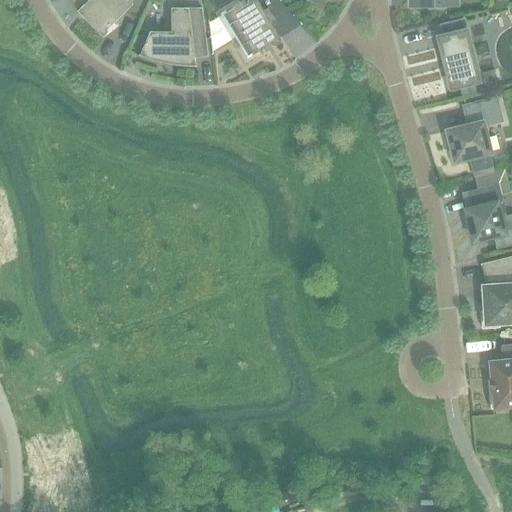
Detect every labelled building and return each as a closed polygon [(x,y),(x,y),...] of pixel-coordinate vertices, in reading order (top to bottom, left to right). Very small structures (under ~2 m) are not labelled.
[(128,0),(73,0),(79,9),(77,11),(78,12),(80,10),(106,37),(107,36),(104,32),(114,23),(120,25),(124,13),(133,4),(128,0)] [(260,0),(258,2),(257,0),(247,0),(247,1),(247,2),(246,3),(246,4),(247,5),(247,6),(248,7),(243,9),(239,2),(221,13),(248,58),(266,47),(263,42),(268,39),(270,42),(269,42),(270,44),(271,44),(272,45),(274,46),(275,46),(276,46),(277,45),(278,45),(279,44),(279,43),(280,43),(280,42),(280,41),(280,40),(280,39),(280,38),(280,37),(268,18),(281,10),(271,0),(260,0)] [(176,66),(196,67),(196,65),(195,65),(194,58),(208,56),(202,8),(171,8),(171,32),(150,32),(140,55),(139,54),(139,56),(157,62),(176,66)] [(444,36),(439,38),(451,88),(459,86),(473,83),(478,81),(466,31),(464,31),(462,23),(464,22),(463,21),(440,27),(440,28),(442,28),(444,36)] [(473,83),(459,86),(461,97),(476,93),(473,83)] [(447,131),(454,162),(468,159),(489,153),(490,153),(483,122),(496,119),(492,105),(465,112),(468,126),(447,131)] [(489,153),(468,159),(471,173),(493,168),(489,153)] [(471,208),(465,210),(473,241),(493,236),(496,250),(511,246),(511,213),(506,215),(498,183),(467,191),(471,208)] [(511,322),(511,256),(480,264),(481,265),(484,265),(489,287),(480,290),(481,291),(485,290),(485,297),(484,298),(485,311),(481,311),(482,329),(500,328),(499,324),(511,322)] [(511,344),(500,345),(502,361),(490,363),(493,389),(488,389),(490,409),(511,407),(511,406),(511,405),(511,344)]
